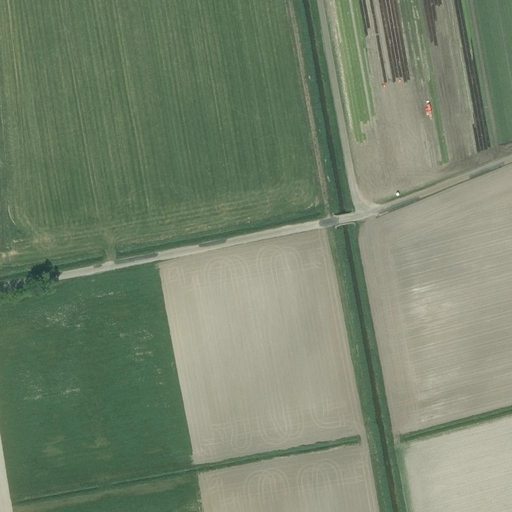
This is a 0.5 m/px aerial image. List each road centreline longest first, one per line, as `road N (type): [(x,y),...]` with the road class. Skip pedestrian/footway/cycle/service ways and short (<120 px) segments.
road 1 (track): [(329,222),(0,288)]
road 2 (track): [(329,222),(290,0)]
road 3 (track): [(361,215),(319,0)]
road 4 (track): [(511,156),(361,215)]
